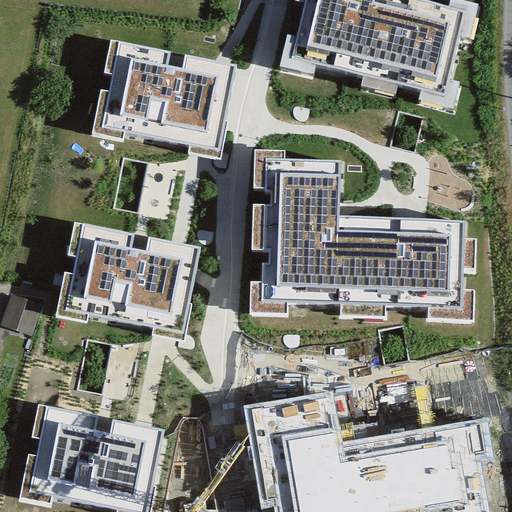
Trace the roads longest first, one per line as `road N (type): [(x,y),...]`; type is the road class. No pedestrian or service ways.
road 1 (unknown): [(488,511),(452,493),(460,450),(453,310)]
road 2 (unknown): [(452,493),(385,467),(357,446),(341,412),(332,357)]
